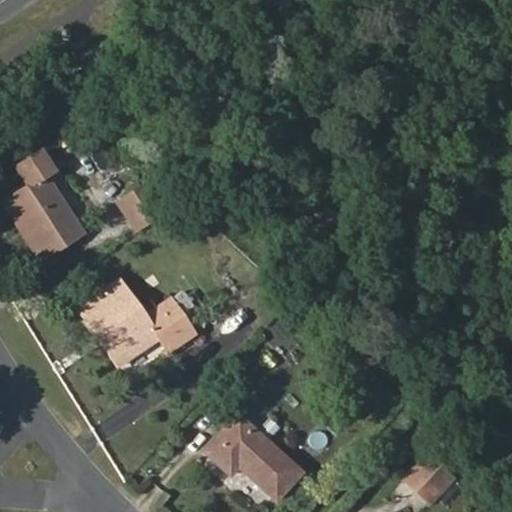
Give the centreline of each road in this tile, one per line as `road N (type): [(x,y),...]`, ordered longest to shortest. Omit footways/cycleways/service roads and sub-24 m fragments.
road 1 (residential): [(22,401),(121,511)]
road 2 (residential): [(0,482),(120,511)]
